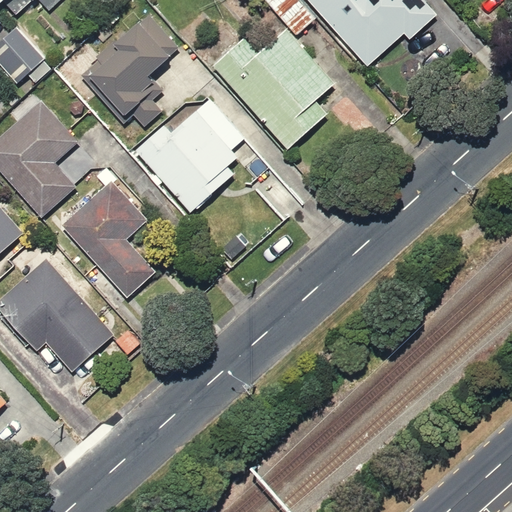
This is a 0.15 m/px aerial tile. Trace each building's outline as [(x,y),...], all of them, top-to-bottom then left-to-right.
[(0,0),(0,6),(19,28),(51,0),(0,0)] [(306,0),(273,0),(266,6),(294,38),(302,47),(328,24),(306,0)] [(306,0),(328,24),(376,79),(445,17),(430,0),(306,0)] [(452,0),(463,11),(475,0),(452,0)] [(111,132),(131,155),(210,83),(140,6),(76,64),(126,119),(111,132)] [(302,47),(294,38),(258,69),(244,53),(222,73),(299,161),(358,110),(302,47)] [(283,228),(307,206),(212,99),(144,159),(206,229),(249,190),(283,228)] [(47,103),(0,145),(0,172),(47,225),(108,171),(47,103)] [(123,187),(72,234),(135,302),(186,256),(123,187)] [(0,280),(41,244),(0,197),(0,280)] [(51,260),(0,303),(0,310),(45,363),(55,354),(81,383),(125,344),(51,260)] [(0,395),(0,451),(28,427),(0,395)]
